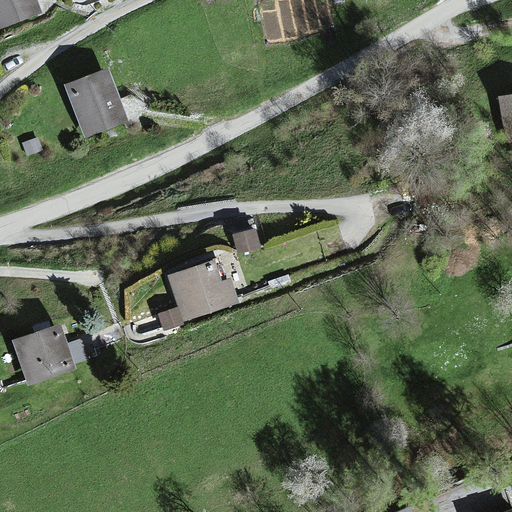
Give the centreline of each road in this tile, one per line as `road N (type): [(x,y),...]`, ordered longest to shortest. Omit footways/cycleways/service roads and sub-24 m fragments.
road 1 (residential): [(465,0),(187,152),(0,230)]
road 2 (residential): [(137,0),(0,91)]
